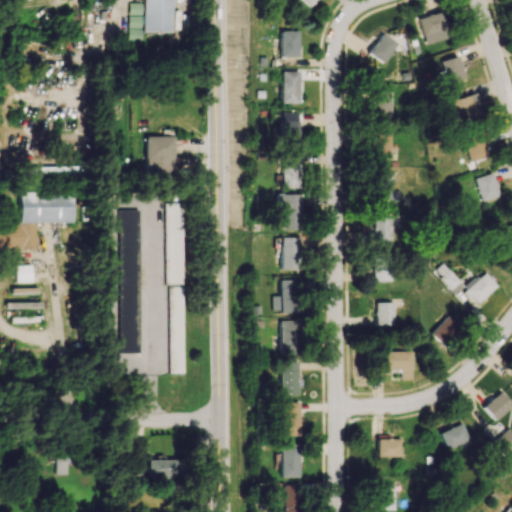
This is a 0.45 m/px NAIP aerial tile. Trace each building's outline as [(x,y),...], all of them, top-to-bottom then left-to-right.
[(170,0),(141,0),(141,3),(127,2),(127,30),(170,31),(170,0)] [(443,29),(438,10),(415,16),(420,35),(443,29)] [(296,57),(296,31),(279,31),(278,57),(296,57)] [(366,54),(382,64),(394,43),(378,33),(366,54)] [(33,63),(33,38),(15,37),(15,63),(33,63)] [(437,61),(445,83),(462,77),(455,55),(437,61)] [(279,103),(297,103),(297,71),(279,71),(279,103)] [(370,92),(371,116),(389,115),(389,92),(370,92)] [(450,101),(459,124),(480,115),(471,93),(450,101)] [(297,120),(278,120),(278,146),(297,145),(297,120)] [(388,157),(389,134),(371,133),(370,156),(388,157)] [(486,156),(479,134),(461,139),(468,162),(486,156)] [(172,136),(143,136),(144,176),(179,176),(179,158),(173,158),(172,136)] [(278,164),(279,187),(297,187),(297,164),(278,164)] [(31,166),(31,177),(61,177),(61,176),(83,176),(83,167),(31,166)] [(479,201),(497,196),(489,172),(472,178),(479,201)] [(389,175),(371,174),(371,199),(388,199),(389,175)] [(0,249),(36,249),(36,223),(73,222),(73,193),(18,193),(18,224),(0,223),(0,249)] [(297,229),(297,195),(273,194),(272,229),(297,229)] [(163,284),(182,284),(181,202),(162,203),(163,284)] [(115,209),(116,353),(137,352),(136,209),(115,209)] [(390,240),(390,217),(371,217),(371,241),(390,240)] [(511,225),(497,226),(498,249),(511,247),(511,225)] [(297,237),(279,237),(278,269),(296,269),(297,237)] [(388,257),(371,257),(371,281),(388,281),(388,257)] [(31,265),(14,265),(14,281),(31,281),(31,265)] [(437,277),(453,294),(462,287),(445,269),(437,277)] [(475,303),(494,285),(480,271),(462,288),(475,303)] [(277,296),(270,296),(270,312),(297,311),(296,279),(277,279),(277,296)] [(167,373),(182,373),(181,286),(166,286),(167,373)] [(391,302),(373,302),(374,326),(392,325),(391,302)] [(427,333),(439,344),(456,326),(445,314),(427,333)] [(277,353),(297,353),(297,320),(278,320),(277,353)] [(409,352),(376,351),(376,369),(397,369),(397,379),(409,380),(409,352)] [(277,396),(296,395),(295,361),(277,361),(277,396)] [(509,405),(497,392),(481,407),(493,420),(509,405)] [(297,401),(279,400),(278,431),(296,432),(297,401)] [(444,449),(467,441),(460,423),(438,431),(444,449)] [(511,447),(511,433),(507,428),(491,443),(503,456),(511,447)] [(399,438),(375,437),(375,456),(398,457),(399,438)] [(296,477),(297,444),(279,443),(278,477),(296,477)] [(55,474),(71,474),(71,455),(55,456),(55,474)] [(147,476),(176,477),(177,460),(147,459),(147,476)] [(393,484),(375,484),(375,509),(392,509),(393,484)] [(295,511),(296,485),(278,485),(278,511),(281,511),(295,511)] [(132,511),(161,511),(161,497),(132,497),(132,511)]
